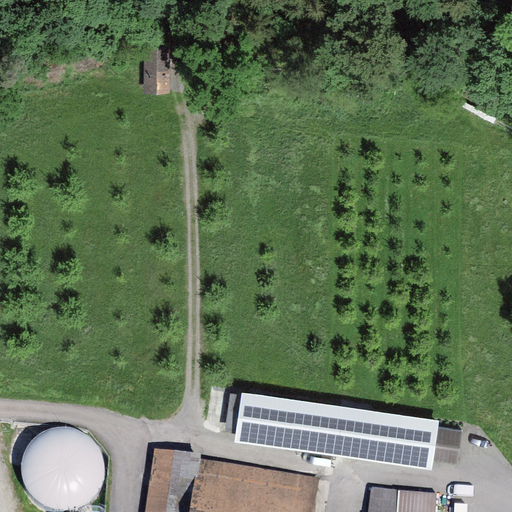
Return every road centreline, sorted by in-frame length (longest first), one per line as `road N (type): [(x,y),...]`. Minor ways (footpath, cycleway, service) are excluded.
road 1 (track): [(509,511),(465,488),(179,441)]
road 2 (track): [(179,441),(195,396),(187,127)]
road 3 (track): [(179,441),(113,421),(0,407)]
road 4 (track): [(192,0),(187,127)]
